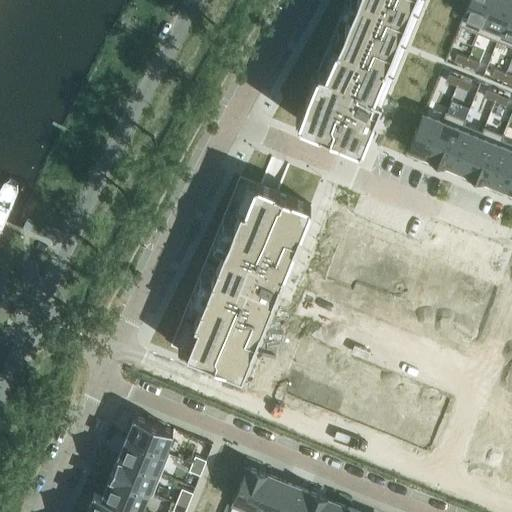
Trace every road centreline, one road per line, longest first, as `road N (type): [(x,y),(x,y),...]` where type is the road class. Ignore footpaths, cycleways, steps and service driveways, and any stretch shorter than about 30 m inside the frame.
road 1 (residential): [(511,510),(114,350)]
road 2 (residential): [(31,322),(196,0)]
road 3 (residential): [(102,380),(424,511)]
road 4 (residential): [(114,350),(231,120)]
road 5 (residential): [(45,511),(102,380)]
road 6 (residential): [(231,120),(299,0)]
road 7 (residential): [(231,120),(354,176)]
